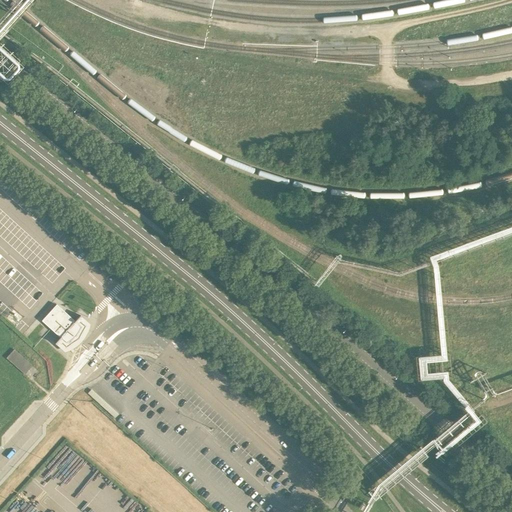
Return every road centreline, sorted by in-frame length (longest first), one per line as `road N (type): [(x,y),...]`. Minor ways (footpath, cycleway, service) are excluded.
road 1 (tertiary): [(379,456),(223,305),(0,123)]
road 2 (unclassified): [(187,358),(171,338),(138,325),(104,331),(35,421),(98,360)]
road 3 (unclassified): [(187,358),(345,511)]
